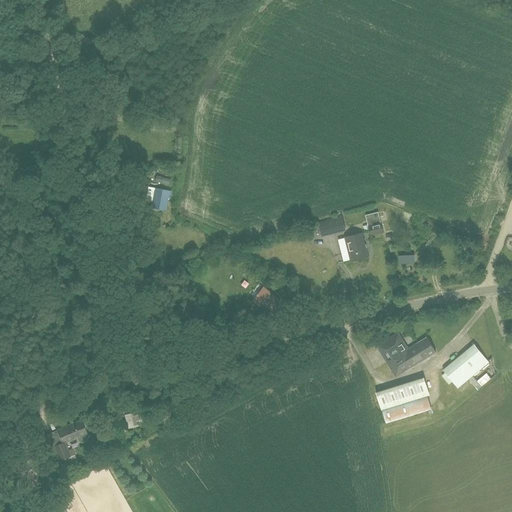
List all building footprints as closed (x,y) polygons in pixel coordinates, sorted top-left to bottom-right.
[(168,198),(170,199),(171,191),(169,191),(169,190),(154,187),(152,201),(153,201),(152,207),(165,209),(168,198)] [(383,233),(377,212),(365,215),(368,224),(362,226),(364,232),(369,231),(371,236),(383,233)] [(342,216),(330,219),(334,234),(346,231),(342,216)] [(350,261),(367,257),(361,232),(344,236),(350,261)] [(269,313),(279,300),(263,287),(253,301),(269,313)] [(408,348),(398,332),(377,345),(396,376),(436,352),(427,337),(408,348)] [(458,387),(488,362),(474,344),(443,370),(446,373),(442,376),(449,384),(453,381),(458,387)] [(380,406),(428,391),(424,378),(376,393),(380,406)] [(386,423),(432,409),(427,395),(382,409),(386,423)] [(134,423),(133,417),(140,416),(139,412),(127,414),(130,428),(141,426),(140,422),(134,423)] [(86,433),(80,419),(57,429),(62,440),(65,439),(66,442),(76,437),(78,441),(82,443),(86,441),(89,437),(87,433),(86,433)] [(78,463),(75,455),(76,454),(73,447),(68,449),(65,441),(53,446),(48,448),(54,463),(59,461),(62,469),(78,463)]
